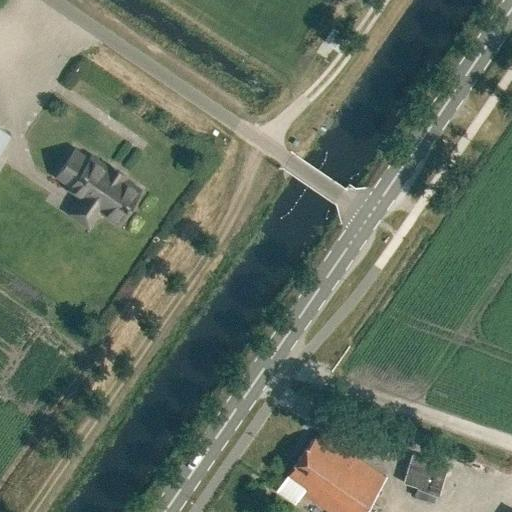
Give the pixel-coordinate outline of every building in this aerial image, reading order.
[(320,40),(339,51),(347,37),(329,26),(320,40)] [(0,126),(0,147),(10,133),(0,126)] [(73,150),(56,175),(71,185),(68,188),(81,197),(78,201),(96,213),(99,209),(118,222),(140,191),(122,179),(124,175),(110,165),(107,169),(90,157),(88,160),(73,150)] [(359,511),(385,476),(344,448),(320,432),(317,437),(315,435),(287,474),(308,489),(304,494),(330,511),(359,511)] [(400,481),(438,492),(446,462),(409,451),(400,481)]
